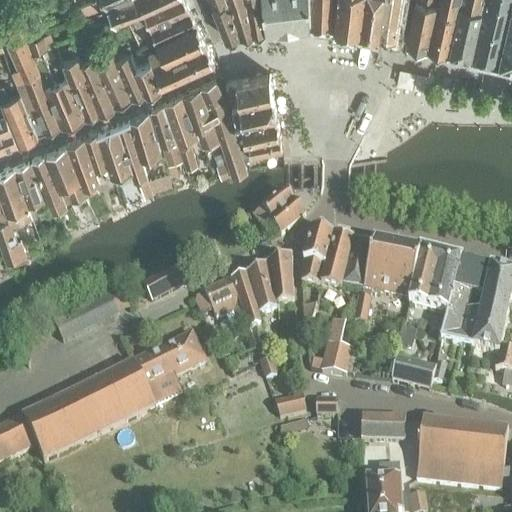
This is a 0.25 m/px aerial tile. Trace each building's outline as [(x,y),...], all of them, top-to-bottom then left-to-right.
[(107,7),(107,8),(124,0),(103,0),(105,3),(99,5),(96,0),(77,7),(81,15),(81,16),(100,9),(107,7)] [(116,24),(127,18),(142,12),(169,0),(124,0),(107,8),(111,16),(116,24)] [(183,0),(169,0),(142,12),(146,21),(150,29),(189,12),(183,0)] [(210,0),(227,39),(241,34),(229,0),(210,0)] [(247,0),(229,0),(241,34),(254,31),(247,0)] [(247,0),(254,31),(268,29),(262,0),(247,0)] [(262,0),(268,29),(310,23),(310,0),(262,0)] [(310,0),(310,23),(334,24),(335,0),(310,0)] [(335,0),(334,24),(359,29),(362,0),(335,0)] [(363,0),(359,29),(378,33),(383,0),(363,0)] [(383,0),(378,33),(393,36),(398,0),(383,0)] [(429,45),(436,0),(414,0),(407,41),(429,45)] [(436,0),(429,45),(448,49),(458,0),(436,0)] [(458,0),(448,49),(472,55),(483,0),(458,0)] [(483,0),(472,55),(498,61),(510,0),(483,0)] [(511,0),(510,0),(498,61),(511,64),(511,0)] [(35,7),(18,13),(26,35),(44,28),(35,7)] [(142,12),(127,18),(129,22),(133,21),(135,27),(146,21),(142,12)] [(157,42),(160,48),(166,60),(205,44),(189,12),(150,29),(156,41),(157,42)] [(27,89),(20,92),(22,98),(38,135),(60,126),(51,102),(52,102),(31,54),(26,44),(25,41),(26,41),(14,15),(0,20),(0,28),(6,43),(7,42),(11,51),(27,89)] [(26,41),(25,41),(26,44),(31,54),(41,50),(55,45),(50,32),(42,35),(26,41)] [(205,44),(166,60),(173,80),(214,61),(205,44)] [(105,56),(96,61),(116,105),(130,98),(132,97),(115,58),(109,46),(102,49),(105,56)] [(150,60),(136,66),(145,91),(146,92),(161,86),(161,85),(173,80),(166,60),(160,48),(147,54),(150,60)] [(54,81),(41,50),(31,54),(52,102),(51,102),(60,126),(85,116),(69,76),(54,81)] [(129,52),(115,58),(132,97),(145,91),(136,66),(129,52)] [(63,60),(69,76),(85,116),(86,116),(99,111),(79,61),(76,55),(63,60)] [(85,59),(79,61),(99,111),(99,112),(110,108),(116,105),(96,61),(94,62),(91,56),(85,59)] [(232,105),(233,105),(233,104),(233,103),(273,97),(269,74),(236,79),(226,82),(231,99),(230,100),(232,105)] [(185,92),(199,134),(203,144),(211,141),(220,138),(232,175),(248,170),(243,156),(238,139),(225,98),(216,80),(185,92)] [(0,102),(0,103),(18,143),(38,135),(22,98),(20,92),(8,97),(3,84),(0,85),(0,102)] [(165,102),(177,139),(185,165),(197,162),(189,138),(199,134),(185,92),(181,93),(165,102)] [(233,104),(233,105),(238,121),(276,115),(273,97),(233,103),(233,104)] [(164,102),(149,109),(170,172),(170,175),(178,173),(175,161),(183,159),(177,139),(164,102)] [(0,150),(18,144),(0,103),(0,150)] [(147,111),(130,118),(142,157),(160,152),(147,111)] [(238,121),(233,122),(238,139),(279,132),(276,115),(238,121)] [(130,118),(116,124),(131,168),(135,179),(147,175),(142,157),(130,118)] [(116,124),(98,132),(110,165),(109,165),(112,176),(113,175),(131,168),(116,124)] [(83,137),(67,144),(83,188),(98,182),(94,170),(109,165),(110,165),(98,132),(92,134),(83,137)] [(279,132),(238,139),(243,156),(251,155),(251,156),(282,150),(279,132)] [(67,144),(46,153),(61,189),(65,187),(72,202),(86,196),(83,188),(67,144)] [(61,189),(46,153),(31,160),(52,214),(67,207),(59,189),(61,189)] [(29,161),(14,167),(32,215),(38,213),(39,215),(48,211),(29,161)] [(9,220),(0,223),(0,244),(5,259),(22,253),(23,256),(26,254),(21,239),(17,240),(11,223),(32,215),(14,167),(0,172),(0,196),(0,197),(5,210),(9,220)] [(170,172),(149,179),(154,191),(173,184),(170,175),(170,172)] [(251,217),(262,230),(269,225),(279,238),(304,217),(284,194),(261,209),(251,217)] [(0,196),(0,223),(9,220),(5,210),(0,197),(0,196)] [(47,225),(52,236),(61,232),(57,222),(47,225)] [(319,289),(320,287),(330,237),(309,232),(301,263),(300,285),(319,289)] [(320,287),(338,291),(349,241),(333,238),(330,237),(320,287)] [(342,288),(362,292),(373,246),(372,246),(349,241),(338,291),(341,292),(342,288)] [(362,292),(409,302),(420,254),(411,252),(372,244),(372,246),(373,246),(362,292)] [(202,256),(209,269),(219,263),(213,251),(202,256)] [(409,302),(408,308),(423,312),(446,318),(460,264),(439,259),(420,254),(409,302)] [(291,259),(266,268),(276,306),(293,306),(291,259)] [(439,344),(472,352),(491,272),(460,264),(446,318),(439,344)] [(122,292),(131,312),(184,287),(175,267),(122,292)] [(266,268),(244,278),(257,318),(277,312),(276,306),(266,268)] [(511,277),(491,272),(472,352),(497,357),(493,373),(503,375),(501,387),(511,390),(511,384),(511,348),(501,346),(509,312),(511,300),(511,277)] [(241,311),(245,324),(248,332),(255,330),(257,334),(256,335),(259,343),(265,341),(257,318),(244,278),(228,284),(241,311)] [(237,326),(245,324),(241,311),(228,284),(228,283),(201,295),(202,296),(211,314),(215,321),(232,314),(237,326)] [(52,325),(61,345),(117,319),(107,299),(52,325)] [(353,324),(367,327),(371,301),(358,299),(353,324)] [(301,308),(303,323),(311,322),(314,307),(301,308)] [(320,372),(344,378),(350,350),(339,348),(344,326),(331,323),(320,372)] [(216,329),(209,332),(213,340),(220,337),(216,329)] [(133,366),(0,430),(0,466),(35,450),(42,465),(155,411),(154,409),(182,395),(176,381),(206,366),(192,337),(133,366)] [(234,360),(227,364),(232,375),(240,371),(234,360)] [(259,364),(265,382),(277,378),(272,360),(259,364)] [(310,371),(320,372),(322,363),(312,361),(310,371)] [(390,383),(429,393),(432,383),(435,371),(396,361),(390,383)] [(436,366),(435,371),(432,383),(441,386),(446,369),(436,366)] [(449,397),(461,399),(465,381),(453,378),(449,397)] [(300,398),(288,401),(292,417),(304,414),(300,398)] [(292,417),(288,401),(274,405),(278,421),(292,417)] [(316,403),(316,418),(335,418),(336,403),(316,403)] [(360,443),(403,444),(404,421),(361,420),(360,443)] [(500,492),(511,490),(511,472),(503,473),(507,431),(422,421),(415,484),(500,494),(500,492)] [(278,430),(281,440),(309,433),(306,422),(278,430)] [(366,484),(367,511),(400,511),(399,482),(398,482),(397,468),(379,470),(379,483),(366,484)] [(409,498),(411,511),(426,511),(424,496),(409,498)]
